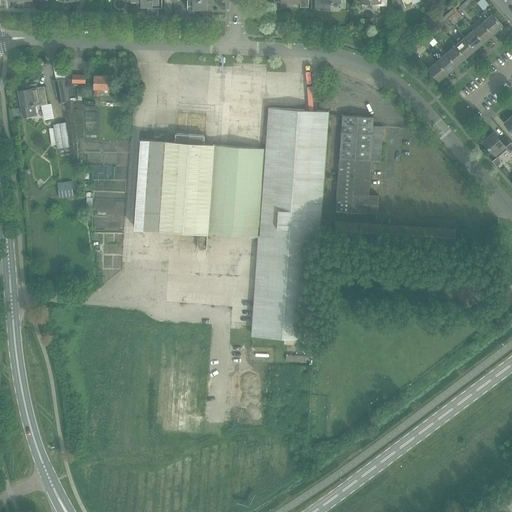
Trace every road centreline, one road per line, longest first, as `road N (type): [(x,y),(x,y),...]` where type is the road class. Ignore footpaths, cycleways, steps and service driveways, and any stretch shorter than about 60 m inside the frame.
road 1 (residential): [(511,208),(384,75),(337,56),(234,51)]
road 2 (secondary): [(48,479),(18,372),(0,187)]
road 3 (secondary): [(308,511),(511,363)]
road 4 (residential): [(234,51),(24,38)]
